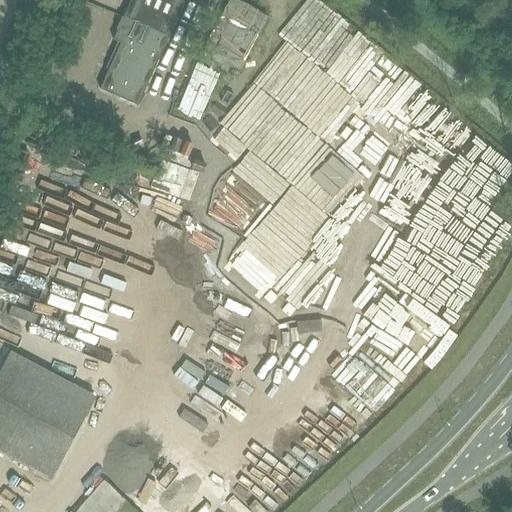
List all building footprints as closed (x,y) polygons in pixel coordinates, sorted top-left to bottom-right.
[(138,106),(184,0),(130,0),(113,40),(121,43),(100,89),(138,106)] [(254,179),(261,155),(249,152),(242,176),(254,179)] [(222,198),(223,175),(210,174),(209,198),(222,198)] [(31,252),(49,243),(39,223),(21,231),(31,252)] [(96,395),(10,350),(0,369),(0,452),(50,478),(96,395)] [(345,404),(357,414),(364,406),(352,396),(345,404)]
